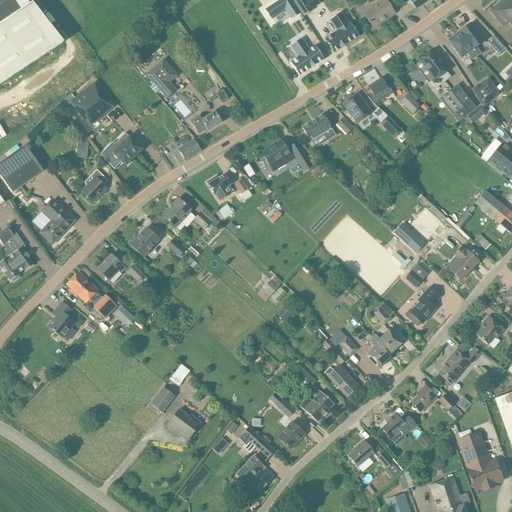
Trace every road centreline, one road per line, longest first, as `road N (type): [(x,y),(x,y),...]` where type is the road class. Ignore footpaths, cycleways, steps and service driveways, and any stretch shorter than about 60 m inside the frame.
road 1 (residential): [(0,337),(152,190),(464,0)]
road 2 (residential): [(264,511),(321,448),(428,362),(511,252)]
road 3 (secondary): [(0,429),(120,511)]
